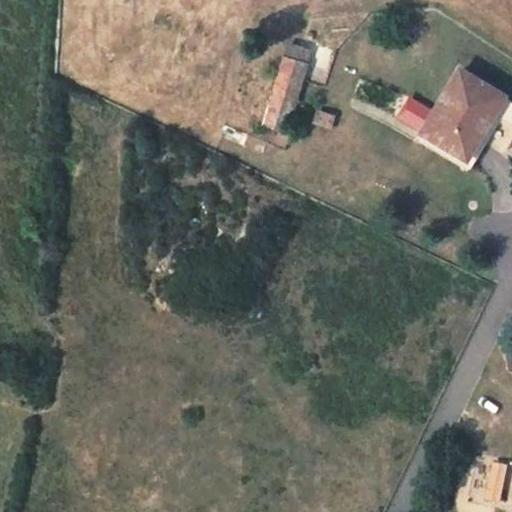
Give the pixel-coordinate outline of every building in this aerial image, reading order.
[(293,134),(307,47),(278,42),(264,130),(293,134)] [(475,66),(471,74),(507,95),(511,88),(475,66)] [(471,74),(459,68),(420,133),(467,161),(491,120),(507,95),(471,74)] [(498,123),(491,120),(467,161),(473,165),(498,123)] [(489,460),(483,500),(500,502),(506,463),(489,460)]
